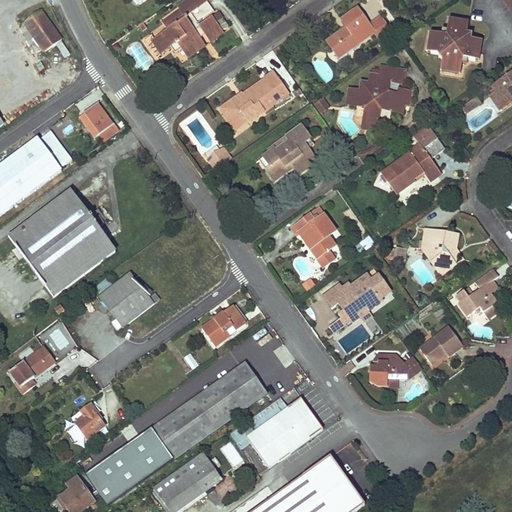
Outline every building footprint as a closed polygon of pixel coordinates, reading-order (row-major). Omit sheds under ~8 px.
[(186,17),(208,2),(206,0),(180,0),(176,3),(180,9),(183,13),(186,17)] [(168,30),(155,39),(162,50),(170,44),(176,52),(183,47),(188,55),(204,43),(199,36),(203,32),(209,40),(222,31),(211,15),(215,12),(208,2),(186,17),(183,13),(165,26),(168,30)] [(162,22),(165,26),(183,13),(180,9),(162,22)] [(347,27),(327,41),(339,59),(374,33),(369,26),(358,9),(347,16),(342,20),(347,27)] [(44,46),(47,50),(63,39),(49,20),(50,19),(44,10),(33,17),(52,43),(47,46),(46,44),(44,46)] [(52,43),(33,17),(29,20),(46,44),(47,46),(52,43)] [(380,18),(369,26),(374,33),(380,41),(391,33),(380,18)] [(462,31),(463,24),(443,22),(443,29),(442,34),(437,33),(430,33),(428,52),(435,53),(440,54),(440,59),(439,67),(459,68),(460,61),(460,56),(465,56),(473,58),(474,37),(467,36),(467,32),(462,31)] [(142,24),(137,27),(141,32),(146,28),(142,24)] [(22,25),(14,29),(17,35),(25,32),(22,25)] [(18,37),(28,51),(32,49),(21,34),(18,37)] [(64,44),(57,46),(62,59),(68,57),(64,44)] [(34,53),(25,59),(33,70),(42,64),(34,53)] [(360,91),(349,89),(347,104),(355,106),(355,104),(363,106),(363,111),(367,112),(365,119),(364,119),(363,124),(376,126),(378,120),(384,122),(390,123),(392,110),(389,110),(390,102),(403,104),(409,105),(412,92),(399,89),(398,94),(388,93),(390,82),(397,84),(399,70),(381,66),(379,77),(370,75),(369,84),(361,83),(360,91)] [(406,71),(399,70),(397,84),(404,85),(406,71)] [(511,71),(492,86),(496,91),(505,104),(511,99),(511,71)] [(272,106),(287,95),(273,75),(264,81),(266,84),(240,102),(238,100),(224,110),(237,127),(246,121),(247,124),(263,112),(258,106),(267,99),(272,106)] [(219,109),(234,130),(237,127),(224,110),(238,100),(240,102),(266,84),(264,81),(263,80),(241,95),(239,94),(233,98),(219,109)] [(511,99),(505,104),(496,91),(491,94),(502,110),(511,102),(511,99)] [(267,99),(258,106),(263,112),(272,106),(267,99)] [(323,99),(313,105),(320,116),(330,109),(323,99)] [(403,104),(390,102),(389,110),(392,110),(402,112),(403,104)] [(106,113),(99,103),(85,113),(92,123),(95,121),(103,132),(114,124),(106,113)] [(376,126),(363,124),(362,130),(374,132),(382,133),(384,122),(378,120),(376,126)] [(95,121),(92,123),(101,134),(103,132),(95,121)] [(269,174),(274,181),(288,170),(285,166),(291,162),(299,174),(316,162),(303,144),(310,140),(301,127),(272,148),(273,151),(263,158),(270,167),(266,170),(269,174)] [(38,140),(0,168),(0,218),(62,172),(60,170),(72,161),(51,134),(40,143),(38,140)] [(410,155),(385,173),(399,193),(414,181),(413,179),(423,172),(429,182),(440,174),(430,159),(437,154),(423,136),(416,141),(419,145),(408,153),(410,155)] [(224,149),(207,162),(215,172),(231,159),(224,149)] [(263,158),(259,161),(266,170),(270,167),(263,158)] [(72,190),(10,236),(55,297),(117,251),(99,227),(108,220),(103,215),(100,210),(91,216),(72,190)] [(309,227),(304,220),(292,229),(297,235),(299,233),(305,242),(309,239),(314,246),(310,249),(313,253),(317,259),(320,257),(325,266),(334,259),(328,251),(335,246),(328,237),(335,232),(324,216),(309,227)] [(427,255),(441,275),(456,264),(451,258),(459,253),(456,249),(458,234),(432,230),(430,241),(429,245),(433,250),(427,255)] [(309,239),(305,242),(310,249),(314,246),(309,239)] [(405,263),(407,250),(394,248),(392,261),(405,263)] [(320,257),(317,259),(323,267),(325,266),(320,257)] [(374,270),(368,275),(372,281),(379,276),(374,270)] [(459,305),(467,317),(480,308),(487,319),(497,312),(493,306),(494,305),(497,303),(486,286),(499,277),(494,270),(476,283),(480,290),(469,298),(464,292),(456,297),(461,304),(459,305)] [(131,274),(100,297),(124,327),(140,315),(160,300),(156,295),(150,299),(131,274)] [(342,288),(340,285),(323,296),(332,309),(337,306),(343,301),(347,307),(341,312),(338,314),(341,318),(329,327),(334,334),(346,325),(346,323),(350,320),(353,323),(362,316),(360,313),(366,309),(368,312),(383,301),(382,299),(391,293),(379,276),(372,281),(368,275),(352,286),(350,283),(342,288)] [(306,293),(316,287),(311,279),(301,286),(306,293)] [(343,301),(337,306),(341,312),(347,307),(343,301)] [(61,307),(56,311),(60,316),(65,313),(61,307)] [(213,322),(203,329),(216,347),(246,325),(233,307),(213,322)] [(360,313),(362,316),(367,322),(373,318),(368,312),(366,309),(360,313)] [(450,329),(420,349),(432,365),(444,357),(447,355),(449,358),(464,347),(450,329)] [(406,348),(396,355),(378,354),(373,362),(378,362),(379,366),(370,366),(370,382),(378,386),(388,387),(388,379),(388,375),(396,375),(396,379),(407,379),(421,370),(406,348)] [(192,372),(199,367),(190,354),(183,359),(192,372)] [(35,378),(24,363),(10,373),(18,383),(16,384),(23,394),(35,386),(31,381),(35,378)] [(257,379),(245,363),(153,428),(174,459),(267,394),(257,379)] [(268,469),(323,429),(311,413),(302,399),(246,437),(268,469)] [(96,402),(73,419),(88,439),(105,427),(92,409),(95,408),(94,406),(97,404),(96,402)] [(155,488),(170,511),(176,511),(221,482),(203,454),(155,488)] [(115,463),(111,457),(86,475),(94,486),(105,478),(106,480),(120,471),(119,470),(124,467),(119,461),(115,463)] [(253,511),(355,511),(366,505),(334,461),(331,457),(253,511)] [(150,465),(145,459),(138,464),(153,486),(175,471),(171,466),(165,470),(158,460),(150,465)] [(70,490),(51,504),(57,511),(63,511),(67,509),(69,511),(80,511),(94,503),(89,496),(92,494),(88,488),(85,490),(77,479),(67,486),(70,490)]
